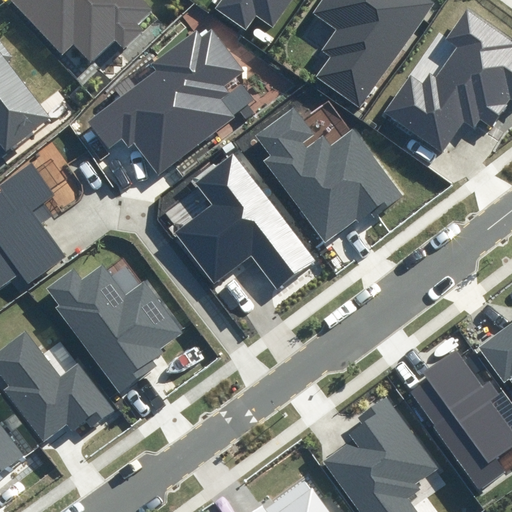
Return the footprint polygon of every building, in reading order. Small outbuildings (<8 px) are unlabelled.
[(13,0),(61,53),(73,42),(90,61),(113,40),(121,49),(141,30),(137,26),(155,11),(145,0),(13,0)] [(218,0),(215,5),(249,28),(259,15),(274,25),(291,0),(218,0)] [(323,0),(313,14),(335,30),(321,49),(331,56),(315,77),(358,108),(435,2),(432,0),(323,0)] [(511,34),(469,6),(445,42),(455,48),(436,76),(431,73),(425,82),(414,74),(389,111),(441,146),(460,118),(471,125),(477,115),(496,128),(511,104),(511,34)] [(158,70),(88,120),(109,148),(122,138),(130,149),(136,145),(156,173),(236,116),(221,94),(230,87),(227,82),(244,70),(213,27),(198,38),(195,33),(153,63),(158,70)] [(0,141),(7,151),(51,118),(0,49),(0,141)] [(297,106),(257,134),(271,154),(263,160),(324,245),(364,216),(367,220),(399,197),(353,133),(329,150),(297,106)] [(235,153),(195,182),(212,204),(177,230),(214,280),(251,253),(278,290),(316,263),(235,153)] [(53,194),(31,162),(1,182),(6,188),(0,191),(0,286),(22,271),(29,280),(68,254),(35,206),(53,194)] [(76,268),(46,289),(118,392),(158,364),(153,357),(186,335),(147,280),(128,293),(107,262),(83,279),(76,268)] [(511,325),(483,347),(506,379),(510,376),(511,378),(511,325)] [(28,328),(0,348),(0,374),(9,386),(4,390),(43,443),(68,424),(74,431),(89,420),(94,426),(114,412),(78,363),(62,375),(28,328)] [(459,354),(409,388),(479,492),(509,472),(499,457),(511,447),(511,431),(490,400),(499,394),(489,381),(481,386),(459,354)] [(354,438),(320,461),(354,511),(419,511),(408,495),(440,473),(388,396),(361,415),(364,420),(348,431),(354,438)] [(0,472),(18,459),(0,435),(0,472)] [(258,505),(248,511),(328,511),(305,478),(261,509),(258,505)]
